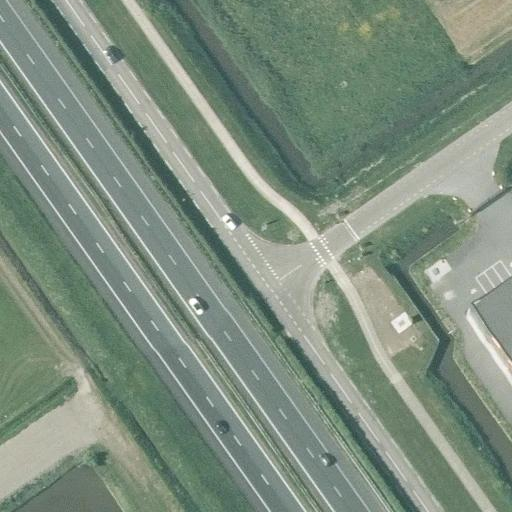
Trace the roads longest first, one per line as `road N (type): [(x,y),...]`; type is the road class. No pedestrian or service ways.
road 1 (motorway): [(348,511),(0,17)]
road 2 (motorway): [(0,110),(283,511)]
road 3 (tertiary): [(268,290),(66,0)]
road 4 (unclassified): [(268,290),(511,119)]
road 5 (tertiary): [(424,511),(268,290)]
